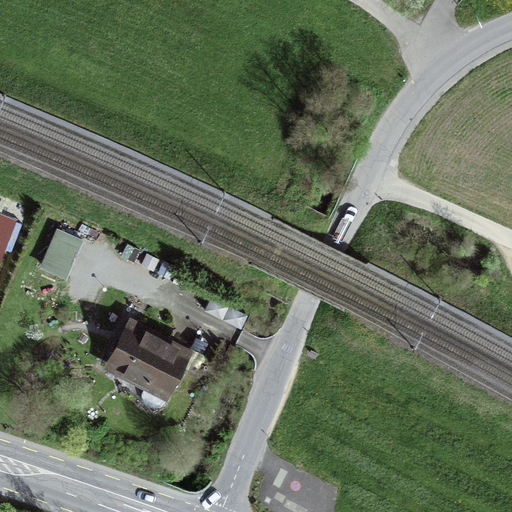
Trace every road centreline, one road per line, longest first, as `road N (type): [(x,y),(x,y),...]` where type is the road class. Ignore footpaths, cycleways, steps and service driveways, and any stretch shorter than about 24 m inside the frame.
road 1 (unclassified): [(221,511),(281,359),(393,125),(437,71),(511,28)]
road 2 (track): [(371,169),(511,242)]
road 3 (primary): [(0,462),(142,511)]
